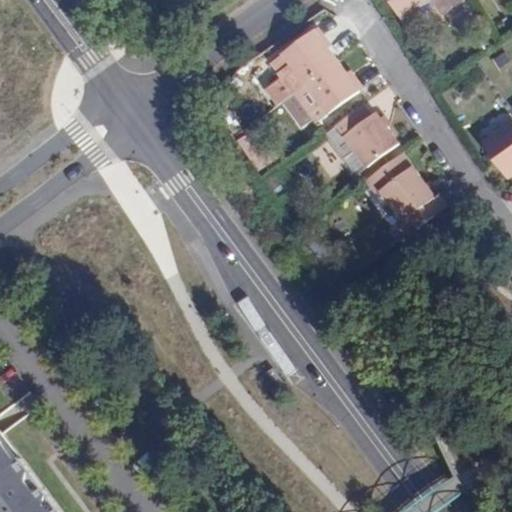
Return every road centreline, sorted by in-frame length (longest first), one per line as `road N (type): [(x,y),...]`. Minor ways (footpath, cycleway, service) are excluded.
road 1 (secondary): [(129,110),(428,511)]
road 2 (residential): [(352,0),(505,231)]
road 3 (residential): [(282,0),(129,110)]
road 4 (residential): [(0,207),(129,110)]
road 5 (secondary): [(48,0),(129,110)]
